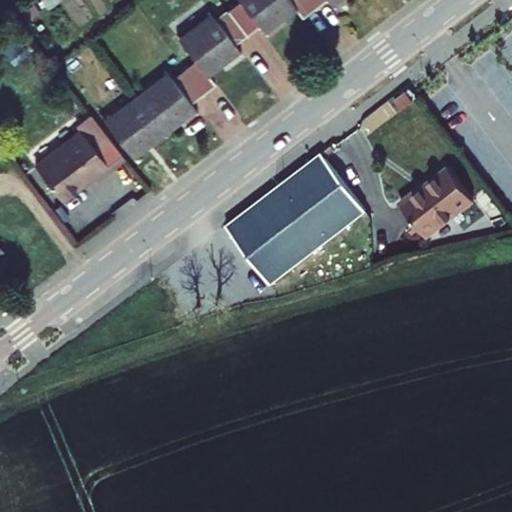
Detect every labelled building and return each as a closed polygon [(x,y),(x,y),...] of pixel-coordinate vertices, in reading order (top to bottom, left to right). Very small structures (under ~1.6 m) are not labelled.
[(258,24),(262,29),(293,5),(289,0),(239,0),(240,1),(227,10),(246,34),(258,24)] [(309,0),(289,0),(293,5),(302,16),(314,7),(309,0)] [(180,39),(196,59),(206,72),(237,48),(234,43),(246,34),(227,10),(215,19),(212,15),(180,39)] [(206,72),(196,59),(184,69),(202,93),(214,83),(206,72)] [(168,74),(137,98),(162,131),(193,107),(190,102),(202,93),(184,69),(171,78),(168,74)] [(105,121),(131,154),(162,131),(137,98),(105,121)] [(123,157),(90,113),(75,124),(80,131),(35,165),(60,198),(93,174),(95,178),(123,157)] [(226,224),(271,283),(366,210),(321,151),(226,224)] [(427,235),(474,199),(450,166),(402,203),(427,235)]
